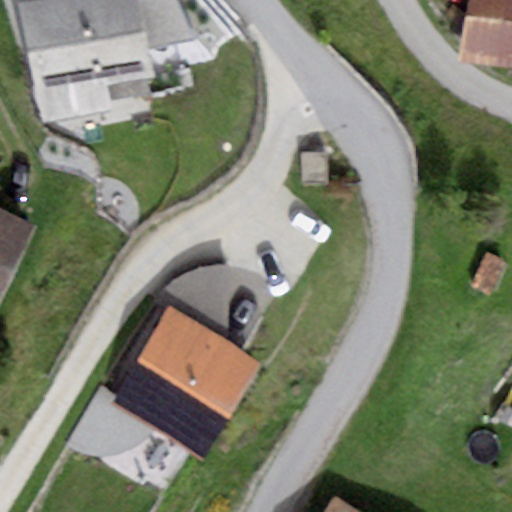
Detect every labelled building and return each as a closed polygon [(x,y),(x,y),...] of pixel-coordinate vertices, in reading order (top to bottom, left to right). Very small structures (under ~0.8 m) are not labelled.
[(16,0),(17,1),(42,124),(113,110),(110,87),(152,77),(147,49),(194,39),(176,0),(16,0)] [(511,0),(465,0),(458,62),(511,67),(511,0)] [(326,152),(300,153),(301,186),(327,185),(326,152)] [(0,301),(38,230),(0,209),(0,301)] [(490,296),(505,262),(486,253),(470,288),(490,296)] [(151,302),(165,311),(110,401),(201,461),(261,362),(225,340),(228,265),(200,267),(173,282),(151,302)] [(354,511),(334,499),(326,511),(354,511)]
